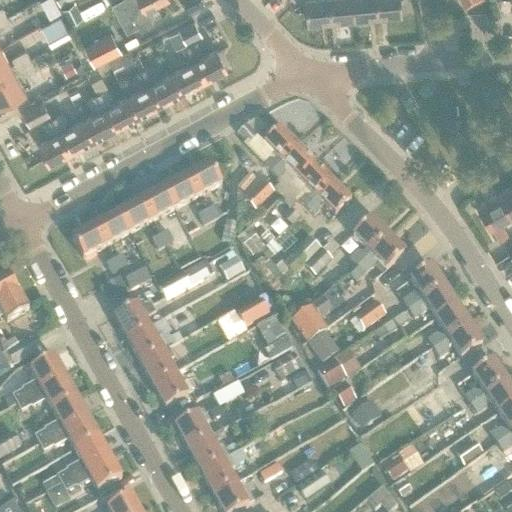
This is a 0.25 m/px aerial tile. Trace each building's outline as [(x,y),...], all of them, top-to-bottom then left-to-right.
[(87,0),(85,1),(92,12),(112,0),(87,0)] [(146,10),(166,0),(124,0),(141,31),(154,24),(146,10)] [(305,0),(307,21),(331,19),(328,0),(305,0)] [(328,0),(331,19),(354,17),(352,0),(328,0)] [(352,0),(354,17),(377,15),(376,0),(352,0)] [(376,0),(377,15),(401,12),(399,0),(376,0)] [(54,3),(44,9),(49,19),(59,14),(54,3)] [(75,3),(62,9),(70,24),(82,17),(75,3)] [(7,17),(0,20),(0,49),(1,48),(0,46),(0,33),(12,26),(7,17)] [(71,36),(66,26),(61,17),(42,28),(52,46),(71,36)] [(194,22),(178,31),(185,45),(202,37),(194,22)] [(83,47),(94,67),(121,52),(111,32),(83,47)] [(196,43),(187,47),(205,80),(227,68),(217,50),(199,59),(197,55),(200,49),(196,43)] [(205,80),(187,47),(177,53),(181,59),(187,60),(190,64),(172,73),(182,92),(205,80)] [(11,66),(1,48),(0,49),(0,77),(31,60),(26,51),(12,58),(15,63),(11,66)] [(131,50),(120,56),(108,62),(114,72),(137,61),(131,50)] [(152,66),(151,67),(144,54),(137,58),(144,70),(142,71),(160,104),(182,92),(172,73),(154,83),(152,79),(155,73),(152,66)] [(36,70),(31,60),(0,77),(0,105),(25,92),(15,74),(19,72),(22,77),(36,70)] [(70,60),(60,66),(66,77),(77,71),(70,60)] [(145,88),(128,97),(138,116),(160,104),(142,71),(133,76),(136,83),(143,84),(145,88)] [(107,90),(98,95),(115,128),(138,116),(128,97),(110,107),(108,103),(111,97),(107,90)] [(101,112),(83,121),(93,140),(115,128),(98,95),(88,100),(92,107),(98,108),(101,112)] [(29,127),(50,115),(42,101),(21,112),(29,127)] [(93,140),(83,121),(65,130),(63,126),(66,121),(63,114),(53,119),(70,152),(93,140)] [(70,152),(53,119),(44,124),(47,131),(54,131),(56,135),(38,145),(48,164),(70,152)] [(246,127),(236,136),(247,148),(257,138),(246,127)] [(271,174),(297,148),(280,130),(264,145),(279,159),(276,163),(269,161),(264,167),(271,174)] [(297,148),(271,174),(279,182),(284,177),(283,170),(286,167),(300,181),(315,166),(297,148)] [(211,165),(188,178),(199,199),(222,187),(211,165)] [(315,166),(300,181),(314,195),(311,199),(305,197),(299,203),(307,210),(333,184),(315,166)] [(249,176),(238,190),(243,194),(255,181),(249,176)] [(188,178),(164,190),(176,211),(199,199),(188,178)] [(333,184),(307,210),(314,218),(319,213),(318,206),(322,203),(336,217),(351,202),(333,184)] [(245,203),(255,213),(274,195),(264,185),(245,203)] [(511,185),(498,194),(510,215),(511,213),(511,185)] [(176,211),(164,190),(141,202),(153,224),(176,211)] [(510,215),(498,194),(478,205),(490,227),(491,226),(499,240),(508,235),(500,221),(510,215)] [(153,224),(141,202),(118,215),(129,236),(153,224)] [(214,209),(206,213),(212,224),(220,219),(214,209)] [(299,219),(291,211),(284,218),(292,226),(299,219)] [(212,224),(206,213),(198,217),(204,228),(212,224)] [(129,236),(118,215),(95,227),(106,248),(129,236)] [(233,243),(235,223),(225,222),(223,241),(233,243)] [(357,269),(387,239),(371,222),(353,239),(366,253),(364,256),(357,254),(350,262),(357,269)] [(106,248),(95,227),(72,239),(83,260),(106,248)] [(249,230),(237,240),(243,247),(254,237),(249,230)] [(160,238),(166,248),(174,244),(168,233),(160,238)] [(267,233),(260,239),(268,247),(274,241),(267,233)] [(243,247),(252,258),(264,248),(254,237),(243,247)] [(166,248),(160,238),(152,242),(158,252),(166,248)] [(404,256),(387,239),(357,269),(365,277),(372,269),(371,263),(374,260),(387,273),(404,256)] [(312,241),(293,259),(285,267),(295,277),(304,268),(316,280),(333,262),(312,241)] [(246,262),(236,242),(218,251),(228,271),(246,262)] [(272,257),(264,248),(252,258),(256,262),(260,267),(261,266),(272,257)] [(114,262),(120,273),(128,268),(122,258),(114,262)] [(120,273),(114,262),(106,266),(112,277),(120,273)] [(273,293),(280,288),(261,266),(260,267),(256,262),(250,267),(273,293)] [(159,290),(166,302),(214,276),(207,264),(203,267),(202,266),(159,290)] [(408,312),(444,289),(431,269),(411,283),(421,298),(417,300),(411,298),(402,303),(408,312)] [(346,274),(331,290),(345,302),(359,286),(346,274)] [(0,280),(0,311),(7,324),(29,313),(19,294),(9,276),(0,280)] [(107,304),(128,293),(122,280),(101,292),(107,304)] [(457,309),(444,289),(408,312),(414,321),(423,316),(423,309),(426,307),(436,322),(457,309)] [(322,301),(311,309),(320,321),(331,313),(322,301)] [(127,342),(150,329),(143,318),(148,315),(142,304),(115,319),(127,342)] [(262,304),(238,317),(245,330),(269,317),(262,304)] [(364,333),(386,317),(377,305),(356,321),(364,333)] [(290,324),(306,346),(327,332),(311,309),(290,324)] [(457,309),(436,322),(446,337),(443,339),(436,337),(428,342),(434,351),(469,328),(457,309)] [(389,337),(408,324),(403,315),(383,329),(389,337)] [(194,344),(227,330),(221,316),(189,330),(194,344)] [(469,328),(434,351),(439,360),(448,355),(448,348),(452,346),(462,361),(482,348),(469,328)] [(150,329),(127,342),(140,365),(168,349),(162,339),(157,341),(150,329)] [(13,367),(38,354),(31,341),(7,355),(13,367)] [(292,353),(286,342),(265,353),(271,364),(292,353)] [(168,349),(140,365),(153,388),(175,375),(169,363),(174,360),(168,349)] [(0,378),(11,372),(0,352),(0,378)] [(275,364),(284,379),(305,367),(296,352),(275,364)] [(347,354),(334,362),(346,380),(359,372),(347,354)] [(17,406),(66,379),(54,358),(30,372),(36,383),(22,391),(23,393),(13,398),(17,406)] [(317,374),(329,392),(346,380),(334,362),(317,374)] [(471,407),(506,383),(493,364),(472,378),(483,393),(479,395),(473,393),(465,399),(471,407)] [(175,375),(153,388),(165,411),(188,398),(193,395),(187,384),(182,387),(175,375)] [(66,379),(17,406),(21,414),(31,409),(32,410),(47,402),(52,412),(77,399),(66,379)] [(511,392),(506,383),(471,407),(477,416),(485,410),(485,404),(489,402),(499,416),(511,407),(511,392)] [(357,402),(344,384),(332,392),(344,411),(357,402)] [(77,399),(52,412),(58,424),(44,432),(45,433),(35,439),(39,446),(88,419),(77,399)] [(367,407),(352,417),(362,432),(377,422),(367,407)] [(511,407),(499,416),(509,431),(506,434),(500,431),(491,437),(497,446),(511,435),(511,407)] [(220,409),(210,414),(214,422),(225,416),(221,408),(220,409)] [(188,451),(210,438),(204,427),(209,424),(203,413),(198,416),(175,428),(188,451)] [(99,439),(88,419),(39,446),(44,454),(54,449),(55,450),(69,442),(75,453),(99,439)] [(382,423),(369,431),(385,455),(398,446),(382,423)] [(0,442),(0,461),(22,449),(14,435),(0,442)] [(511,435),(497,446),(503,455),(511,449),(511,442),(511,435)] [(210,438),(188,451),(200,474),(228,459),(222,448),(217,451),(210,438)] [(99,439),(75,453),(81,464),(66,472),(67,473),(57,479),(62,487),(111,460),(99,439)] [(240,452),(234,441),(224,446),(230,457),(240,452)] [(405,448),(416,463),(424,457),(413,442),(405,448)] [(455,457),(463,469),(482,456),(474,444),(455,457)] [(408,473),(398,457),(382,468),(392,483),(408,473)] [(234,470),(228,459),(200,474),(213,497),(236,484),(229,472),(234,470)] [(122,480),(111,460),(62,487),(66,494),(76,489),(77,490),(91,482),(97,493),(122,480)] [(291,477),(297,488),(318,475),(311,463),(293,475),(291,477)] [(23,474),(28,486),(51,475),(46,464),(23,474)] [(494,485),(511,473),(511,469),(509,464),(489,477),(494,485)] [(259,477),(264,485),(282,475),(277,466),(259,477)] [(321,474),(300,488),(297,490),(305,503),(330,487),(321,474)] [(57,479),(42,487),(47,495),(62,487),(57,479)] [(236,484),(213,497),(221,511),(240,511),(249,507),(253,504),(247,493),(242,496),(236,484)] [(406,484),(395,491),(401,500),(412,492),(406,484)] [(373,511),(375,511),(390,499),(382,490),(366,503),(373,511)] [(139,511),(131,497),(107,511),(139,511)] [(19,511),(13,503),(0,511),(19,511)]
